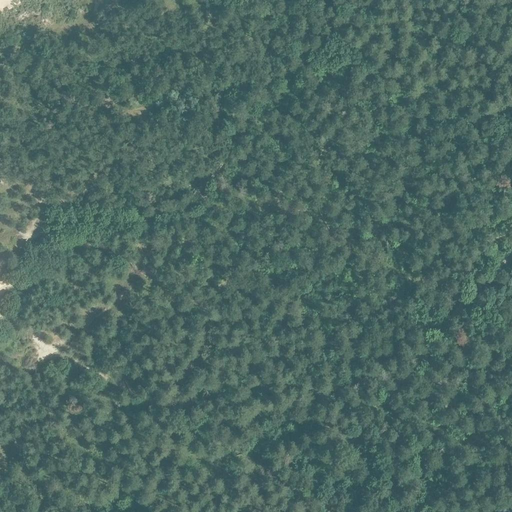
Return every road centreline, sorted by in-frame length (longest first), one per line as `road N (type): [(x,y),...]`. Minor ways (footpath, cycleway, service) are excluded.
road 1 (unknown): [(377,0),(262,95),(184,204),(97,224),(36,259),(0,295)]
road 2 (unknown): [(413,282),(365,322),(332,370),(297,374),(237,314),(191,295),(176,279),(184,204)]
road 3 (unknown): [(511,225),(413,282),(474,296),(511,316)]
